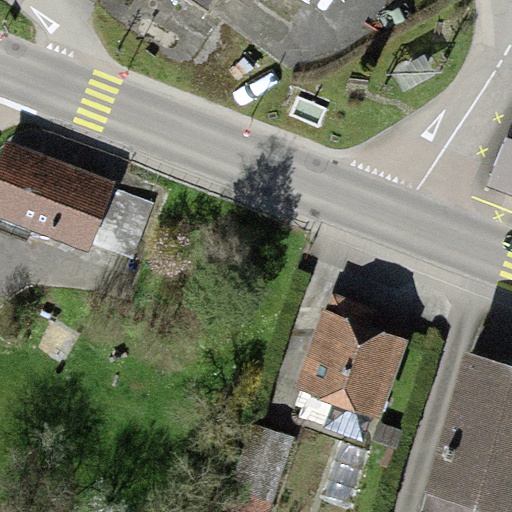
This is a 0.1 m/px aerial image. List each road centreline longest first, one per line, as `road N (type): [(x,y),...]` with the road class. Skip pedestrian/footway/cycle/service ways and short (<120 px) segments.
road 1 (primary): [(421,228),(71,94)]
road 2 (residential): [(511,4),(421,228)]
